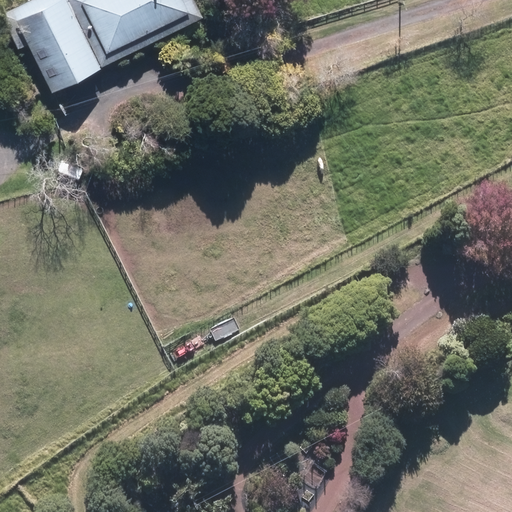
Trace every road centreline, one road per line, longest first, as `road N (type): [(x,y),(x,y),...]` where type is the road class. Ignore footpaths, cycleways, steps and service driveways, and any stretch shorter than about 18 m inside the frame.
road 1 (track): [(458,0),(47,131),(0,132)]
road 2 (track): [(306,404),(367,342),(511,245)]
road 3 (track): [(351,358),(357,445),(327,511)]
road 4 (track): [(239,511),(236,495),(257,452),(306,404)]
